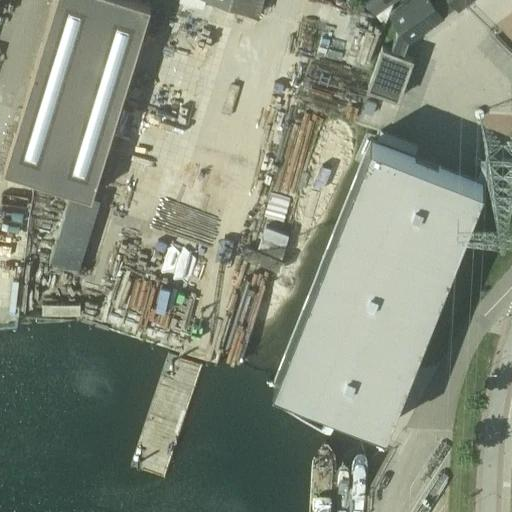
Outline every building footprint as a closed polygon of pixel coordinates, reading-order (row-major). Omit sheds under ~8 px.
[(55,0),(4,166),(92,194),(151,2),(143,0),(55,0)] [(224,0),(259,11),(261,0),(224,0)] [(364,0),(376,15),(394,2),(392,0),(364,0)] [(368,86),(398,97),(413,57),(403,54),(409,37),(460,0),(403,0),(408,8),(395,17),(399,23),(390,49),(382,46),(368,86)] [(367,99),(363,110),(372,114),(376,102),(367,99)] [(370,137),(273,380),(387,425),(483,183),(370,137)]
